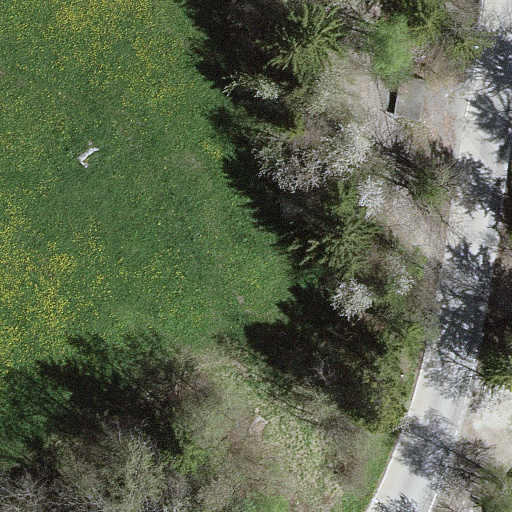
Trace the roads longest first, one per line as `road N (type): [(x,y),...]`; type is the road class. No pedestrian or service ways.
road 1 (tertiary): [(499,0),(437,406),(391,511)]
road 2 (track): [(437,406),(492,484),(493,511)]
